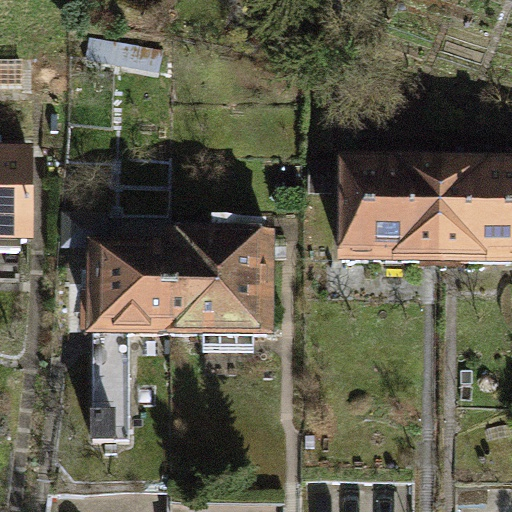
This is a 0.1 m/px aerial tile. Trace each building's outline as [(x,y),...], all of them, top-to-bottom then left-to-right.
[(0,243),(29,243),(29,154),(0,154),(0,243)] [(442,169),(347,169),(347,264),(441,264),(442,169)] [(511,170),(442,169),(441,264),(511,264),(511,170)] [(223,240),(171,240),(172,251),(171,337),(270,337),(270,227),(222,227),(223,240)] [(172,251),(97,251),(95,442),(132,443),(133,337),(171,337),(172,251)] [(172,386),(68,385),(59,484),(174,486),(174,490),(304,490),(304,484),(417,487),(417,421),(304,419),(306,378),(206,377),(206,412),(173,412),(172,386)] [(511,424),(461,424),(461,489),(511,489),(511,424)]
